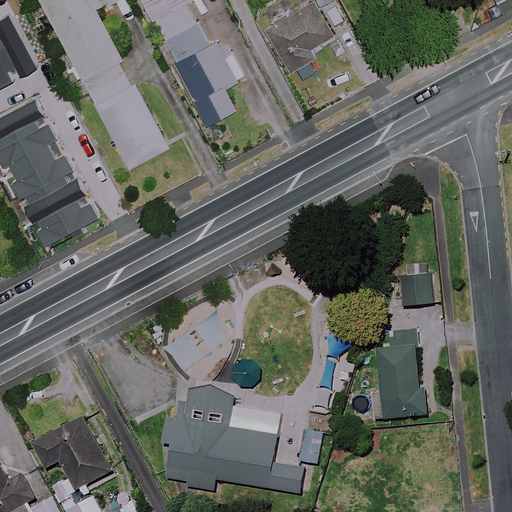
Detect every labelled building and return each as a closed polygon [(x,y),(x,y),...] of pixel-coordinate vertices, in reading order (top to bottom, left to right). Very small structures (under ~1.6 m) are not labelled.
[(40,0),(92,94),(128,74),(121,61),(124,59),(92,0),(40,0)] [(188,2),(191,0),(143,0),(156,23),(159,21),(179,59),(176,61),(209,124),(238,109),(227,88),(246,78),(234,53),(227,57),(218,40),(210,44),(189,5),(188,2)] [(511,8),(511,0),(497,0),(504,12),(511,8)] [(334,35),(315,1),(268,27),(292,71),(316,58),(311,49),(334,35)] [(5,9),(0,12),(0,76),(32,58),(5,9)] [(123,178),(63,65),(0,98),(0,101),(59,212),(123,178)] [(128,74),(92,94),(131,168),(171,147),(137,83),(134,85),(128,74)] [(438,303),(436,275),(404,278),(406,306),(438,303)] [(430,413),(419,326),(385,330),(387,346),(379,347),(385,398),(375,399),(378,420),(430,413)] [(251,400),(204,393),(200,424),(185,421),(181,448),(188,449),(183,479),(284,493),(285,487),(319,492),(322,468),(289,464),(292,437),(246,431),(251,400)] [(117,468),(84,414),(36,443),(51,468),(63,460),(74,477),(56,487),(64,500),(117,468)] [(64,511),(56,496),(39,504),(25,477),(12,484),(0,459),(0,511),(64,511)] [(403,469),(364,473),(368,511),(407,511),(406,501),(412,501),(411,487),(405,487),(403,469)] [(124,511),(105,511),(97,496),(70,510),(71,511),(129,511),(128,510),(124,511)]
